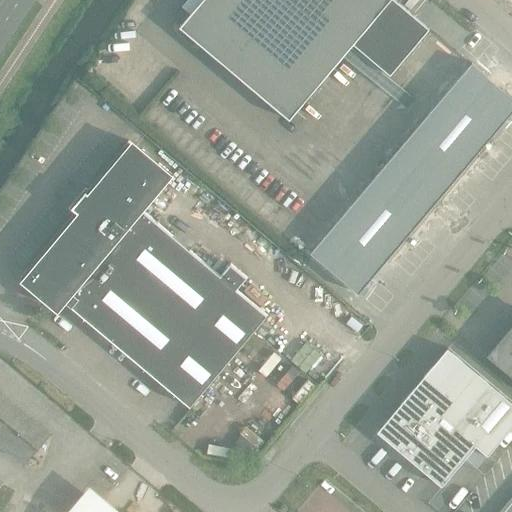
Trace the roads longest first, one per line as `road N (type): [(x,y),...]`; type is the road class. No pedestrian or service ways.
road 1 (unclassified): [(235,510),(256,502),(511,202)]
road 2 (unclassified): [(3,331),(53,362),(208,503),(235,510)]
